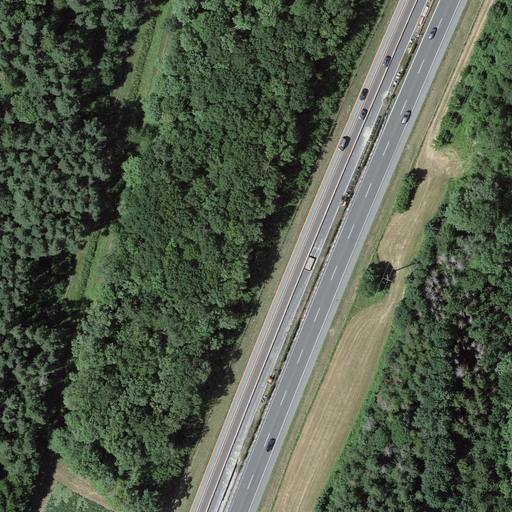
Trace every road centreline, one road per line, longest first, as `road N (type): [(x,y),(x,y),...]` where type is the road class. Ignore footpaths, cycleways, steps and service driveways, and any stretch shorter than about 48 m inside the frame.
road 1 (motorway): [(238,511),(450,0)]
road 2 (motorway): [(417,0),(206,511)]
road 3 (track): [(180,0),(51,463)]
